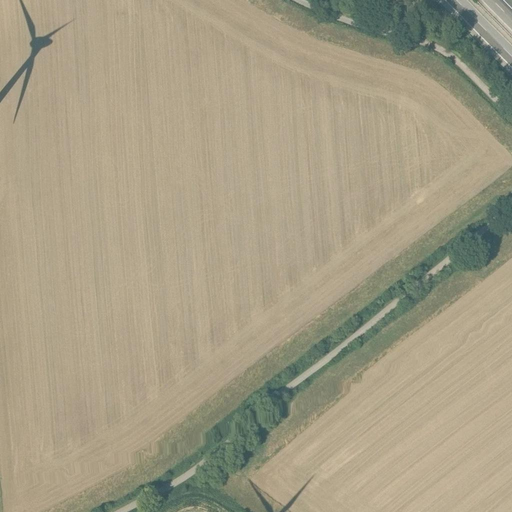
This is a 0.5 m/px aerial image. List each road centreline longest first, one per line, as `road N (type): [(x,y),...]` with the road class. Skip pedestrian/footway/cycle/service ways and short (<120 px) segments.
road 1 (unclassified): [(114,511),(313,376),(511,207)]
road 2 (unclassified): [(511,120),(451,60),(424,45),(289,0)]
